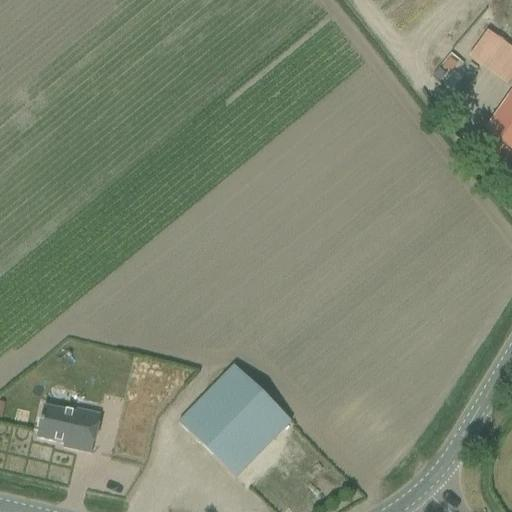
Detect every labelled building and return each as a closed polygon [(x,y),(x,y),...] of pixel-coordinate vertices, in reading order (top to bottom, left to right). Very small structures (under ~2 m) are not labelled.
[(511,51),(486,33),(467,60),(506,88),(511,80),(511,51)] [(511,95),(483,135),(511,155),(511,95)] [(233,368),(177,425),(234,481),(290,424),(233,368)] [(42,407),(34,438),(61,444),(61,447),(89,454),(97,417),(74,411),(73,414),(42,407)] [(279,485),(277,481),(253,495),(262,511),(325,511),(351,498),(328,458),(279,485)]
